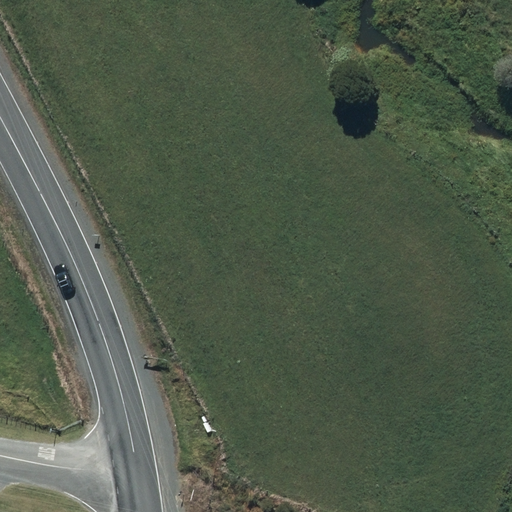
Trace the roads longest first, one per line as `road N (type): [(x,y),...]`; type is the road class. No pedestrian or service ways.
road 1 (secondary): [(135,466),(89,295),(0,118)]
road 2 (residential): [(135,466),(80,471),(0,457)]
